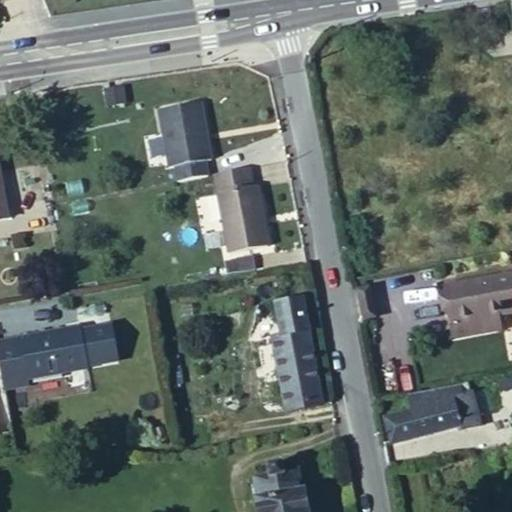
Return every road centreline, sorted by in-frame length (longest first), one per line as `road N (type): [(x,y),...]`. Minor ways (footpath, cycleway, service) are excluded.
road 1 (residential): [(379,511),(278,9)]
road 2 (primary): [(278,9),(0,57)]
